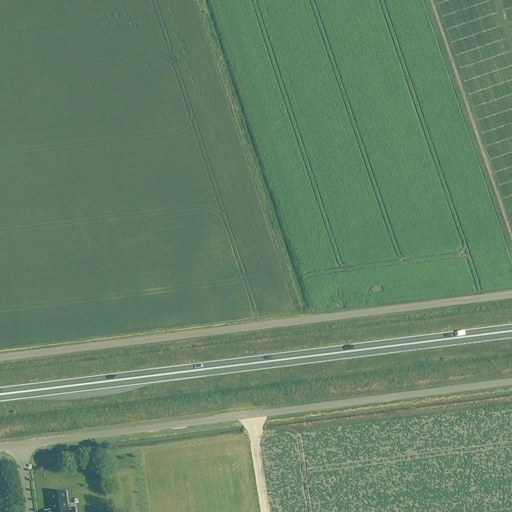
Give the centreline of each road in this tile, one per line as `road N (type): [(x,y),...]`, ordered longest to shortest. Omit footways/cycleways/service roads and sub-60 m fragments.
road 1 (unclassified): [(511,384),(0,449)]
road 2 (trunk): [(0,395),(511,331)]
road 3 (unclassified): [(511,293),(0,356)]
